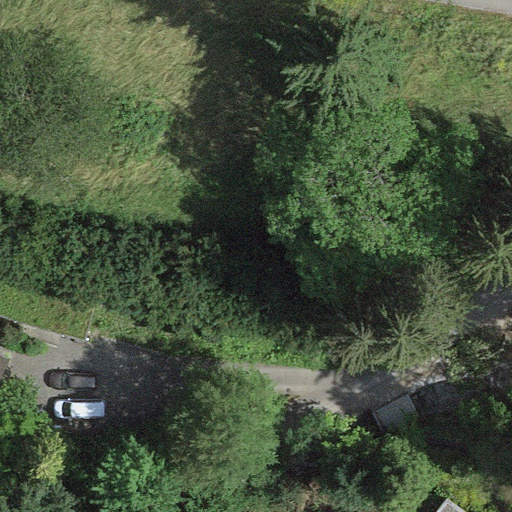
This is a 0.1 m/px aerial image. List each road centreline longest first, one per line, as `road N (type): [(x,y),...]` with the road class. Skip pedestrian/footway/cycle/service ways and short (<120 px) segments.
road 1 (residential): [(511,298),(443,357),(207,456),(146,511)]
road 2 (track): [(443,357),(511,487)]
